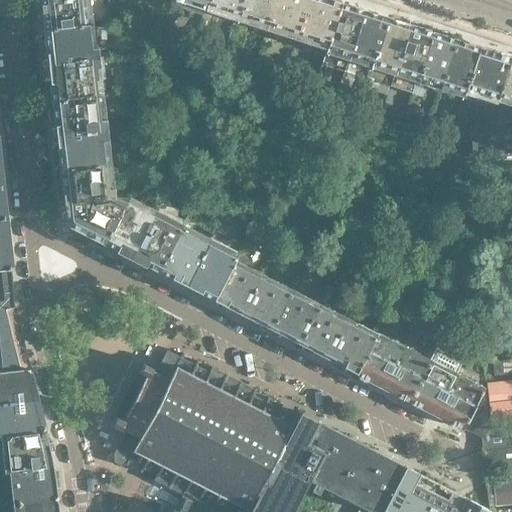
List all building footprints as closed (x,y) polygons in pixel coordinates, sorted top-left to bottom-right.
[(85,14),(83,0),(39,0),(43,31),(87,25),(91,25),(90,14),(85,14)] [(128,29),(137,1),(134,0),(115,0),(109,22),(128,29)] [(233,20),(239,0),(205,0),(204,5),(226,12),(224,17),(233,20)] [(266,25),(273,0),(239,0),(233,20),(243,23),(245,18),(266,25)] [(295,40),(308,0),(273,0),(266,25),(287,32),(286,37),(295,40)] [(328,45),(341,3),(331,0),(308,0),(295,40),(305,43),(306,38),(327,44),(328,45)] [(349,56),(364,11),(341,3),(328,45),(327,44),(322,60),(346,68),(350,57),(349,56)] [(372,64),(387,18),(364,11),(349,56),(350,57),(363,61),(361,65),(372,68),(373,64),(372,64)] [(394,75),(410,25),(387,18),(372,64),(373,64),(386,68),(384,72),(394,75)] [(104,80),(101,58),(101,57),(97,57),(96,48),(90,49),(87,25),(43,31),(51,102),(102,97),(100,80),(104,80)] [(418,78),(433,33),(410,25),(394,75),(403,78),(404,74),(417,78),(418,78)] [(441,86),(455,40),(433,33),(418,78),(417,78),(416,82),(426,86),(427,82),(441,86)] [(464,94),(479,47),(455,40),(441,86),(454,90),(453,94),(463,97),(464,94)] [(160,58),(160,46),(147,46),(147,58),(160,58)] [(495,99),(509,57),(479,47),(464,94),(473,97),(475,93),(495,99)] [(511,59),(509,58),(509,57),(495,99),(496,99),(497,97),(511,102),(511,100),(511,59)] [(147,93),(147,67),(131,67),(134,94),(147,93)] [(106,131),(102,97),(51,102),(55,137),(106,131)] [(511,157),(511,114),(511,127),(468,131),(471,161),(511,157)] [(110,165),(106,131),(55,137),(59,171),(110,165)] [(114,199),(110,165),(59,171),(63,205),(114,199)] [(103,244),(124,202),(114,199),(63,205),(65,220),(65,222),(66,223),(67,225),(68,226),(70,227),(103,244)] [(130,258),(152,216),(124,202),(103,244),(130,258)] [(157,272),(179,230),(152,216),(130,258),(157,272)] [(184,286),(206,244),(179,230),(157,272),(184,286)] [(10,270),(6,236),(0,236),(0,270),(10,270)] [(213,301),(232,264),(235,259),(206,244),(184,286),(213,301)] [(242,315),(262,275),(248,268),(246,272),(232,264),(213,301),(242,315)] [(0,307),(12,307),(10,270),(0,270),(0,307)] [(270,330),(288,293),(274,286),(276,283),(262,275),(242,315),(270,330)] [(298,344),(317,308),(319,304),(304,297),(302,301),(288,293),(270,330),(298,344)] [(12,307),(0,307),(0,370),(28,368),(12,307)] [(326,359),(346,319),(332,311),(330,315),(317,308),(298,344),(326,359)] [(373,337),(359,330),(361,326),(346,319),(326,359),(355,373),(373,337)] [(381,387),(402,346),(388,339),(386,343),(374,336),(373,337),(355,373),(381,387)] [(408,401),(427,364),(414,357),(416,353),(402,346),(381,387),(408,401)] [(323,454),(305,445),(317,422),(297,412),(294,416),(281,410),(280,409),(268,402),(266,402),(253,395),(256,390),(211,367),(208,372),(197,366),(195,365),(183,359),(182,358),(166,350),(155,372),(150,370),(151,369),(142,364),(138,371),(136,370),(134,376),(133,375),(114,412),(115,412),(112,417),(114,418),(110,426),(119,430),(120,429),(124,431),(113,454),(113,462),(121,466),(124,465),(126,460),(155,475),(152,481),(182,496),(178,503),(195,511),(293,511),(311,476),(323,454)] [(434,414),(455,373),(441,366),(439,370),(427,364),(408,401),(434,414)] [(0,404),(36,400),(28,368),(0,370),(0,404)] [(461,428),(480,391),(467,384),(469,381),(455,373),(434,414),(461,428)] [(511,378),(493,378),(492,410),(511,410),(511,378)] [(484,440),(484,402),(484,393),(480,391),(461,428),(484,440)] [(44,432),(36,400),(0,404),(0,436),(4,436),(44,432)] [(381,511),(405,467),(317,422),(305,445),(323,454),(311,476),(369,506),(366,511),(381,511)] [(52,463),(44,432),(4,436),(8,472),(13,472),(13,471),(53,467),(52,463)] [(56,499),(53,467),(13,471),(13,472),(17,503),(56,499)] [(484,511),(486,509),(405,467),(381,511),(484,511)] [(57,511),(56,499),(17,503),(17,511),(57,511)] [(195,511),(178,503),(174,511),(172,510),(171,511),(195,511)]
